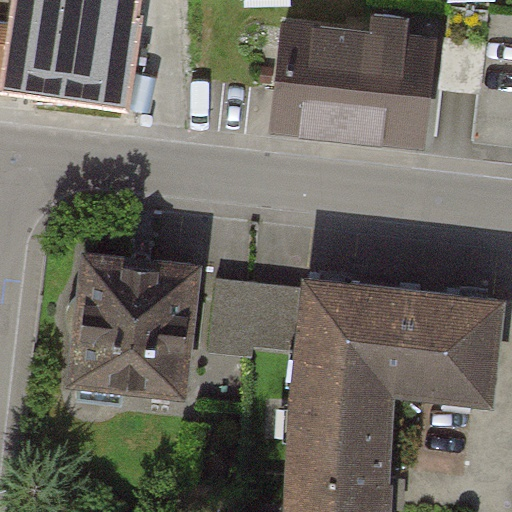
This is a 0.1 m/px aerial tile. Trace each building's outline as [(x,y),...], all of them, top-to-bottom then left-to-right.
[(0,0),(0,83),(129,103),(144,0),(0,0)] [(276,121),(423,138),(436,26),(289,10),(276,121)] [(182,391),(198,260),(91,247),(73,396),(124,402),(126,384),(182,391)] [(301,359),(311,282),(219,269),(208,347),(301,359)] [(300,364),(291,511),(382,511),(390,374),(489,384),(498,291),(313,270),(311,282),(301,359),(300,364)]
